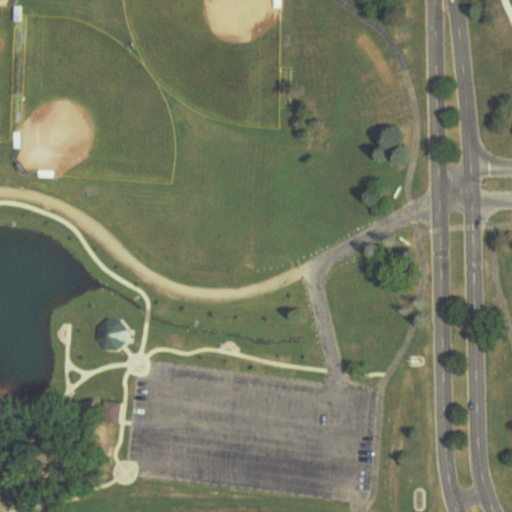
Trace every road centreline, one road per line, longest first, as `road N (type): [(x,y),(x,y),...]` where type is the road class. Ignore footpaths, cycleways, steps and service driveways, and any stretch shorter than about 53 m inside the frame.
road 1 (residential): [(496,511),(473,417),(470,170),(459,37),(448,0)]
road 2 (residential): [(437,0),(440,334),(456,511)]
